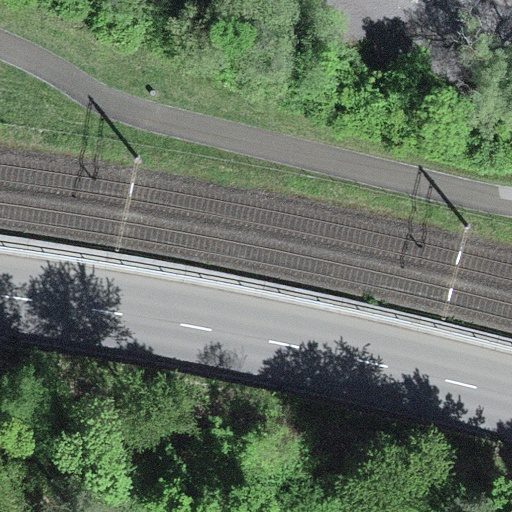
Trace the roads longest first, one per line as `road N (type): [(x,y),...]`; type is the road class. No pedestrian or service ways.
road 1 (track): [(511,202),(128,114),(0,46)]
road 2 (primary): [(511,397),(320,352),(0,297)]
